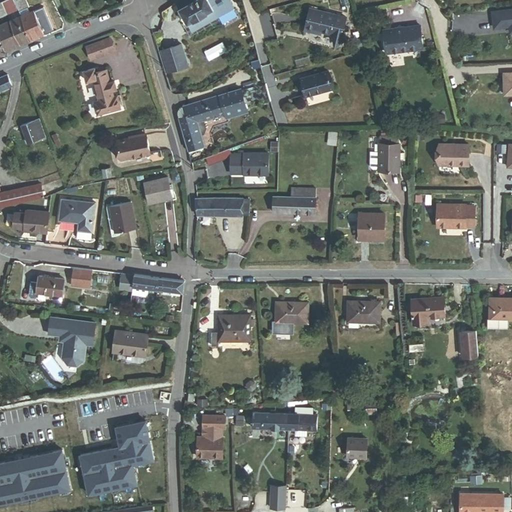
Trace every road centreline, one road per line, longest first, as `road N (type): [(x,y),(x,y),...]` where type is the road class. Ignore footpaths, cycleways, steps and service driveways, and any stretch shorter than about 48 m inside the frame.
road 1 (residential): [(190,275),(511,277)]
road 2 (residential): [(190,275),(185,155),(143,5)]
road 3 (residential): [(178,511),(175,419),(190,275)]
road 4 (residential): [(0,248),(190,275)]
road 5 (residential): [(0,67),(143,5)]
road 6 (unknown): [(497,149),(496,277)]
